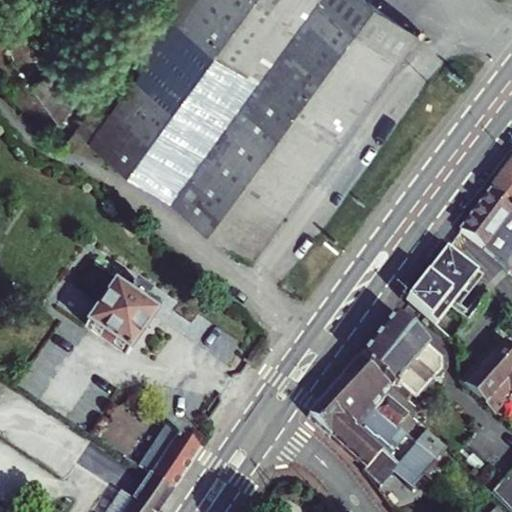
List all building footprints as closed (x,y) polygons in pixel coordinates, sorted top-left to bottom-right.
[(171,0),(135,49),(150,59),(106,119),(91,108),(76,129),(252,259),(402,56),(324,0),(171,0)] [(377,0),(324,0),(402,56),(420,31),(377,0)] [(64,123),(91,88),(64,68),(38,86),(64,123)] [(511,211),(511,161),(487,194),(511,211)] [(498,264),(511,278),(511,279),(511,211),(487,194),(459,232),(498,264)] [(445,249),(404,302),(434,328),(475,274),(445,249)] [(134,292),(130,298),(112,286),(85,326),(126,355),(154,314),(139,304),(143,298),(134,292)] [(357,362),(389,389),(407,404),(412,397),(416,400),(440,373),(439,360),(390,319),(357,362)] [(511,391),(511,355),(498,343),(461,384),(493,413),(505,400),(502,398),(509,389),(511,391)] [(357,362),(338,383),(396,433),(397,431),(403,436),(416,422),(411,419),(384,395),(389,389),(357,362)] [(307,418),(326,435),(335,425),(374,458),(379,452),(396,433),(338,383),(307,418)] [(407,404),(389,389),(384,395),(411,419),(413,409),(407,404)] [(365,469),(362,472),(380,487),(386,480),(393,472),(392,471),(396,466),(379,452),(374,458),(335,425),(326,435),(365,469)] [(172,491),(199,450),(195,448),(163,427),(136,468),(149,477),(172,491)] [(414,446),(434,462),(441,454),(445,450),(425,433),(414,446)] [(411,488),(421,477),(434,462),(414,446),(396,466),(392,471),(393,472),(411,488)] [(421,477),(431,487),(453,464),(441,454),(434,462),(421,477)] [(511,511),(511,471),(490,495),(507,511),(511,511)] [(158,511),(163,505),(172,491),(149,477),(140,490),(132,500),(150,511),(158,511)] [(431,487),(421,477),(411,488),(422,498),(431,487)] [(150,511),(132,500),(124,511),(150,511)]
